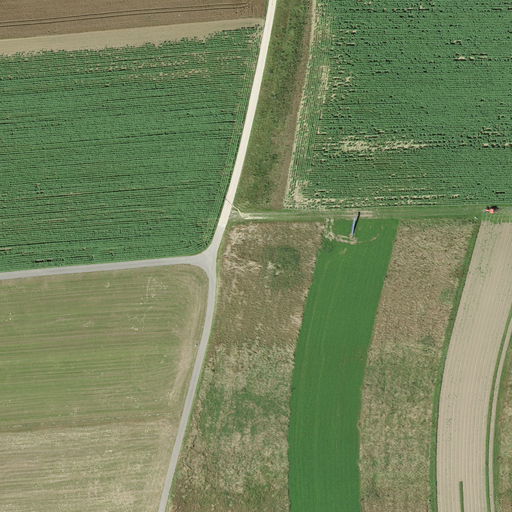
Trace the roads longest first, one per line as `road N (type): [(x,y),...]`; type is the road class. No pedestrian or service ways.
road 1 (track): [(162,511),(209,323),(210,260),(273,0)]
road 2 (track): [(210,260),(0,277)]
